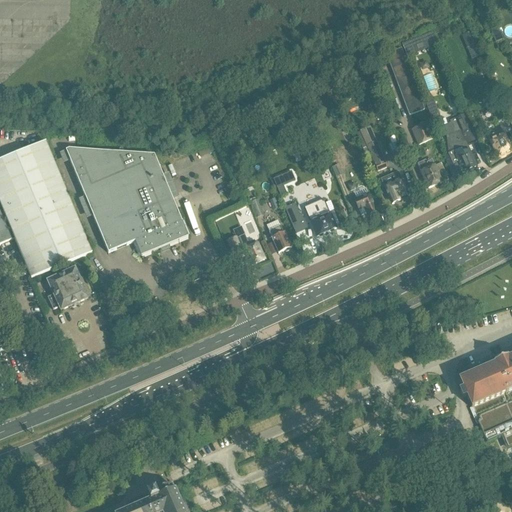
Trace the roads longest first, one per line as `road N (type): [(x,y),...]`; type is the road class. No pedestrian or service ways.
road 1 (unclassified): [(511,168),(400,231),(238,303)]
road 2 (primary): [(240,359),(511,230)]
road 3 (primary): [(511,195),(248,327)]
road 4 (primary): [(248,327),(0,432)]
road 5 (primary): [(0,464),(240,359)]
road 6 (unclassified): [(238,303),(0,404)]
